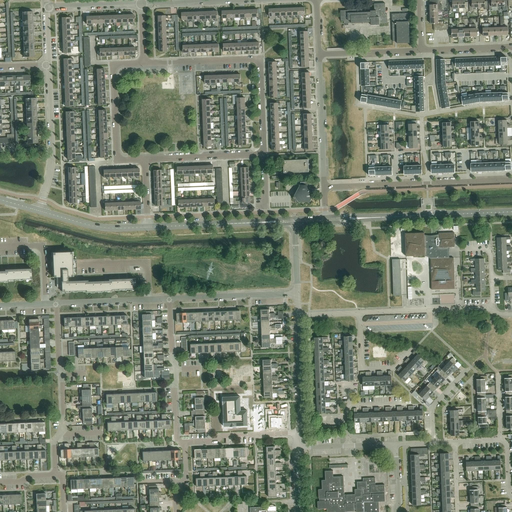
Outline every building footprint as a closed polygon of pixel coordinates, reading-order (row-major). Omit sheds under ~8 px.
[(432,5),(430,5),(430,11),(438,11),(438,12),(442,12),(442,10),(438,10),(438,5),(440,5),(440,0),(432,1),(432,5)] [(465,0),(459,1),(459,8),(459,12),(468,12),(468,2),(465,2),(465,0)] [(472,8),(479,7),(478,0),(477,0),(472,0),(472,2),(469,2),(470,10),(472,10),(472,8)] [(478,0),(479,7),(485,7),(485,10),(488,9),(487,1),(485,2),(484,0),(478,0)] [(498,7),(497,0),(491,0),(492,1),(489,1),(489,9),(492,9),(492,7),(498,7)] [(504,0),(497,0),(498,7),(502,6),(503,10),(507,10),(507,1),(504,1),(504,0)] [(452,3),(449,3),(450,11),(453,11),(453,12),(459,12),(459,8),(459,1),(452,1),(452,3)] [(380,23),(388,23),(387,14),(386,14),(385,4),(374,4),(374,11),(370,11),(370,13),(367,13),(368,21),(371,21),(371,25),(380,25),(380,23)] [(275,19),(275,16),(275,9),(269,9),(269,11),(265,12),(265,16),(269,16),(269,17),(270,17),(270,19),(275,19)] [(252,10),(252,17),(258,17),(258,19),(261,19),(261,14),(258,14),(258,10),(252,10)] [(368,22),(368,21),(367,13),(362,13),(362,10),(351,10),(340,11),(341,21),(344,21),(344,24),(351,23),(368,22)] [(408,22),(408,16),(408,14),(391,14),(393,42),(397,41),(397,44),(410,43),(409,22),(408,22)] [(510,28),(508,28),(508,27),(503,27),(503,23),(504,23),(504,16),(500,17),(501,27),(502,27),(502,35),(508,35),(508,34),(510,34),(510,28)] [(498,121),(498,127),(509,126),(509,125),(507,125),(506,120),(505,120),(505,118),(499,119),(499,121),(498,121)] [(499,145),(501,145),(501,147),(507,147),(506,145),(507,145),(507,141),(510,140),(510,138),(499,139),(499,145)] [(86,159),(84,159),(82,159),(82,156),(75,156),(75,150),(67,151),(68,160),(75,159),(75,161),(82,161),(82,162),(86,161),(86,159)] [(309,172),(309,166),(309,164),(308,160),(283,161),(284,173),(309,172)] [(300,186),(294,197),(297,202),(310,202),(310,203),(311,202),(310,202),(315,193),(313,191),(312,189),(310,185),(310,183),(310,182),(301,182),(301,185),(300,185),(299,185),(300,186)] [(405,233),(406,256),(413,256),(418,256),(425,256),(426,256),(427,256),(428,256),(429,257),(430,258),(431,259),(431,266),(431,274),(431,282),(432,290),(455,289),(455,281),(454,258),(449,258),(449,257),(448,256),(448,255),(448,254),(448,253),(448,252),(448,251),(448,250),(448,249),(449,247),(451,247),(455,247),(455,245),(455,239),(454,233),(439,233),(439,235),(438,235),(437,236),(435,236),(434,236),(433,236),(432,236),(431,236),(430,236),(428,236),(427,236),(425,236),(424,236),(424,233),(405,233)] [(55,253),(53,253),(53,261),(53,269),(54,277),(56,277),(57,277),(58,277),(58,284),(62,284),(62,285),(62,287),(62,288),(62,292),(68,291),(70,291),(78,291),(86,291),(86,292),(95,292),(103,291),(111,291),(111,290),(119,289),(127,289),(136,289),(135,285),(135,282),(135,279),(129,279),(128,279),(127,279),(120,279),(119,279),(112,279),(111,279),(111,280),(109,280),(109,281),(103,281),(102,281),(94,281),(88,282),(88,280),(86,281),(81,281),(78,281),(72,281),(71,279),(71,277),(73,277),(73,276),(73,268),(72,260),(72,255),(72,252),(69,252),(67,252),(65,252),(62,252),(60,252),(57,252),(55,253)] [(394,296),(399,296),(402,296),(401,259),(392,260),(394,296)] [(504,274),(505,274),(511,273),(511,270),(510,268),(507,268),(507,265),(498,266),(498,271),(503,270),(504,274)] [(0,281),(7,281),(7,280),(32,279),(31,269),(5,269),(5,271),(1,271),(0,270),(0,281)] [(485,286),(476,287),(476,289),(473,290),(473,292),(473,295),(481,295),(480,292),(486,292),(485,286)] [(142,321),(151,321),(151,315),(153,315),(153,312),(146,312),(146,315),(142,315),(142,321)] [(85,358),(84,349),(78,349),(78,346),(75,346),(75,356),(78,356),(78,358),(85,358)] [(129,356),(132,355),(131,349),(128,350),(128,347),(122,347),(122,357),(129,356)] [(416,357),(414,359),(421,365),(425,361),(418,355),(414,351),(412,353),(416,357)] [(408,358),(407,360),(417,369),(421,365),(414,359),(412,361),(408,358)] [(450,361),(446,365),(453,371),(455,368),(457,370),(458,368),(455,365),(457,363),(452,359),(450,361)] [(408,365),(406,367),(413,373),(417,369),(407,360),(405,362),(408,365)] [(446,365),(440,371),(447,377),(453,371),(446,365)] [(401,366),(399,368),(409,377),(413,373),(406,367),(404,369),(401,366)] [(409,377),(399,368),(397,370),(401,373),(398,376),(405,382),(409,377)] [(440,371),(435,378),(443,385),(444,384),(442,382),(447,377),(440,371)] [(476,380),(477,386),(485,386),(485,382),(487,382),(486,376),(480,376),(480,380),(476,380)] [(429,384),(435,390),(440,385),(441,387),(443,385),(435,378),(429,384)] [(429,384),(423,390),(429,396),(435,390),(429,384)] [(485,386),(477,386),(477,393),(477,396),(485,395),(485,392),(487,392),(487,390),(485,390),(485,386)] [(82,393),(82,396),(91,396),(91,387),(83,387),(83,390),(79,390),(80,393),(82,393)] [(417,397),(421,401),(423,399),(425,401),(429,396),(423,390),(419,395),(417,397)] [(195,404),(205,404),(204,393),(196,394),(196,398),(193,398),(193,401),(195,401),(195,404)] [(503,403),(504,404),(511,403),(511,394),(506,394),(506,397),(505,397),(505,400),(503,400),(502,400),(503,401),(503,402),(503,403)] [(477,398),(477,405),(487,405),(487,402),(487,403),(485,403),(485,395),(477,396),(478,398),(477,398)] [(91,396),(82,396),(82,400),(80,400),(80,403),(83,403),(83,406),(92,405),(91,396)] [(240,397),(223,398),(223,405),(224,405),(224,419),(224,427),(230,427),(235,427),(235,426),(248,426),(247,411),(241,411),(240,397)] [(511,403),(504,404),(504,405),(504,406),(503,406),(503,407),(503,408),(505,408),(506,411),(507,410),(507,413),(511,413),(511,403)] [(197,414),(205,413),(205,404),(195,404),(195,408),(193,408),(193,411),(197,411),(197,414)] [(80,413),(80,415),(92,415),(92,405),(83,406),(84,409),(82,409),(83,413),(80,413)] [(487,405),(477,405),(478,412),(478,415),(486,414),(486,407),(487,407),(488,407),(487,405)] [(283,425),(282,420),(285,420),(285,411),(281,412),(280,418),(277,418),(277,427),(277,428),(283,428),(283,425)] [(277,427),(277,418),(273,418),(272,412),(268,412),(268,421),(271,420),(271,428),(277,427)] [(194,423),(205,423),(205,413),(197,414),(197,417),(196,417),(196,420),(194,420),(194,423)] [(478,428),(488,428),(488,424),(486,424),(486,419),(488,419),(488,417),(486,417),(486,414),(478,415),(478,417),(478,424),(479,424),(479,428),(478,428)] [(93,424),(92,415),(80,415),(81,418),(83,418),(83,422),(84,422),(84,425),(93,424)] [(205,423),(194,423),(189,423),(190,426),(196,426),(196,430),(197,430),(197,433),(206,432),(205,423)] [(149,486),(149,496),(161,495),(161,493),(158,493),(158,489),(157,489),(157,486),(149,486)] [(470,492),(470,496),(478,496),(478,486),(472,486),(472,490),(470,490),(468,490),(468,492),(470,492)] [(149,496),(150,505),(158,505),(158,502),(159,502),(159,498),(161,498),(161,495),(149,496)] [(479,505),(478,496),(470,496),(470,500),(468,500),(468,503),(470,503),(472,503),(472,506),(479,505)]
